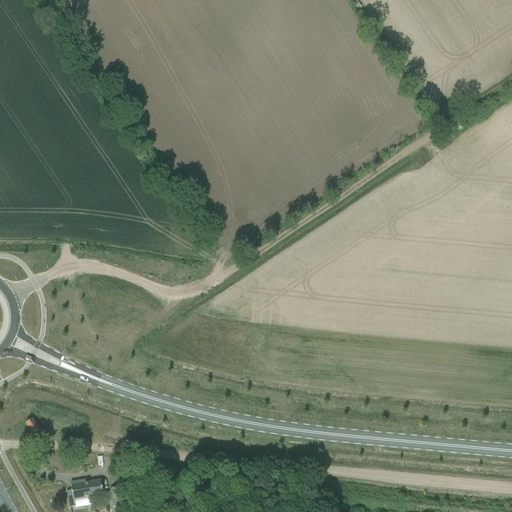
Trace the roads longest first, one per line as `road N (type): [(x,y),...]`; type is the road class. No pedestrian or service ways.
road 1 (track): [(511,77),(196,291),(166,293),(79,265),(34,283)]
road 2 (track): [(511,489),(0,445)]
road 3 (track): [(199,289),(201,310),(155,339),(152,352),(318,389),(511,404)]
road 4 (secondary): [(511,451),(291,430),(107,383)]
